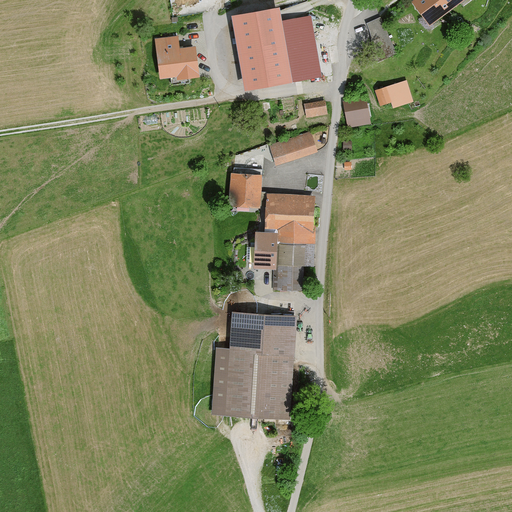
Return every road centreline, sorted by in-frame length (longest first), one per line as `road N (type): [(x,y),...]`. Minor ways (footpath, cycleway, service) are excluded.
road 1 (residential): [(338,88),(318,268),(318,396),(291,511)]
road 2 (residential): [(0,132),(338,88)]
